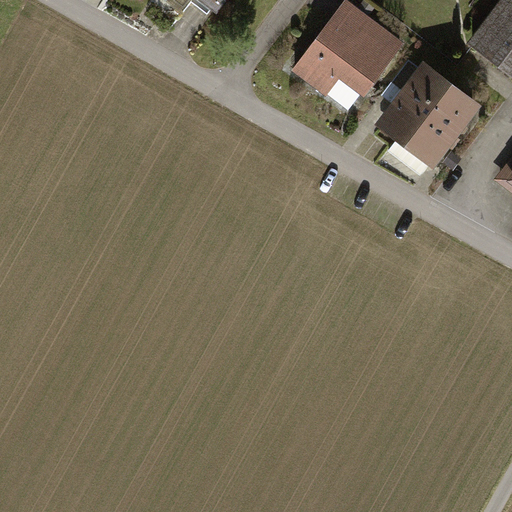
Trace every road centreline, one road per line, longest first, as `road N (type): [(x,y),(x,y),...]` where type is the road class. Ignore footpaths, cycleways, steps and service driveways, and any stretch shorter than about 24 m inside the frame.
road 1 (residential): [(511,253),(230,93)]
road 2 (residential): [(230,93),(61,0)]
